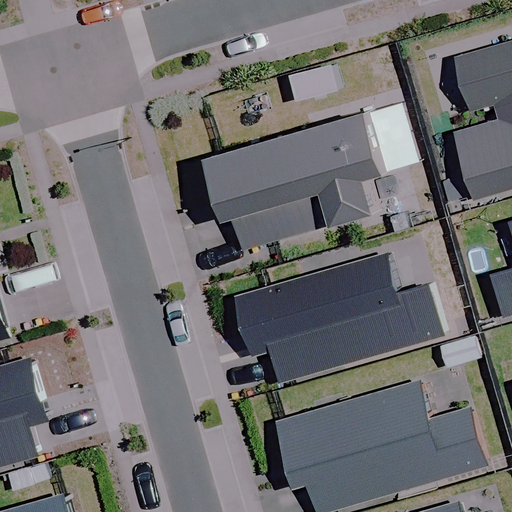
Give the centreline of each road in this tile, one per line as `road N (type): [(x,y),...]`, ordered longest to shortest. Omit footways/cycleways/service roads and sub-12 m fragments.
road 1 (residential): [(194,511),(65,67)]
road 2 (residential): [(65,67),(302,0)]
